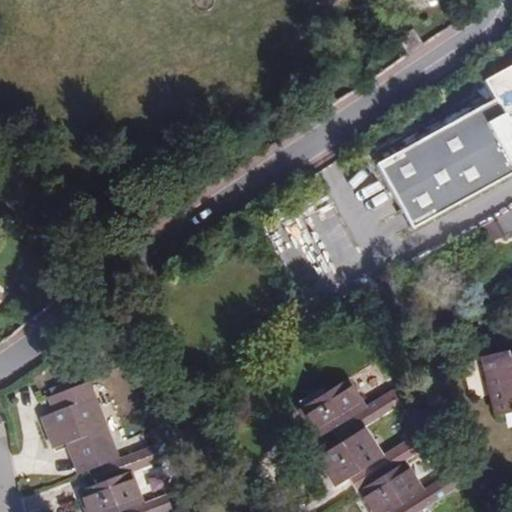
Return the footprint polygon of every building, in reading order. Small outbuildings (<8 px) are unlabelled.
[(511,69),(484,84),(488,91),(494,102),(376,167),(411,232),(511,176),(511,69)] [(511,360),(508,362),(507,355),(485,360),(498,419),(511,415),(511,360)] [(304,408),(322,437),(364,411),(347,382),(304,408)] [(316,441),(325,454),(363,432),(401,407),(393,393),(364,411),(322,437),(316,441)] [(68,446),(79,477),(88,474),(118,462),(93,400),(42,420),(54,451),(68,446)] [(325,454),(316,460),(334,488),(347,480),(380,460),(363,432),(325,454)] [(403,465),(417,457),(407,443),(380,460),(347,480),(356,494),(359,493),(403,465)] [(118,462),(88,474),(93,488),(130,474),(160,463),(155,448),(118,462)] [(403,465),(359,493),(370,511),(391,511),(421,494),(403,465)] [(79,494),(85,511),(126,511),(143,506),(130,474),(93,488),(79,494)] [(421,494),(391,511),(422,511),(458,490),(450,476),(421,494)] [(126,511),(171,511),(165,497),(143,506),(126,511)] [(65,511),(82,511),(78,499),(63,503),(65,511)]
